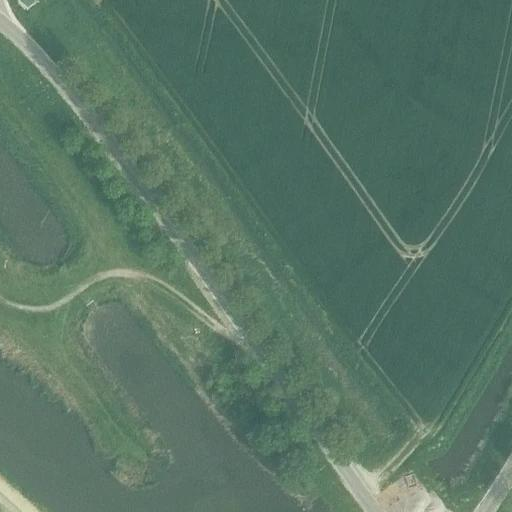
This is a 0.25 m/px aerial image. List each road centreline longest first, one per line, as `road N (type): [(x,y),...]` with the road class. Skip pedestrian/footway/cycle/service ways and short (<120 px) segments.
road 1 (unclassified): [(374,511),(104,141),(0,21)]
road 2 (track): [(0,299),(19,308),(53,306),(97,279),(138,275),(167,285),(218,325),(242,331)]
